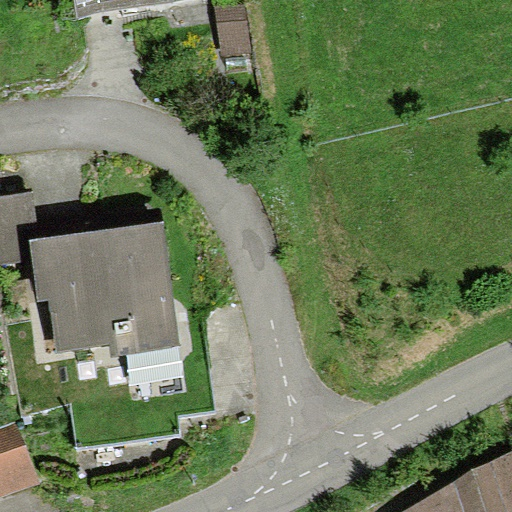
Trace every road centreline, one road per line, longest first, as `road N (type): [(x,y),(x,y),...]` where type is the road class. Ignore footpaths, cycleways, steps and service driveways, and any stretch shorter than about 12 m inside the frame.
road 1 (residential): [(315,465),(264,282),(233,206),(210,174),(164,141),(108,124),(0,131)]
road 2 (tertiary): [(315,465),(511,367)]
